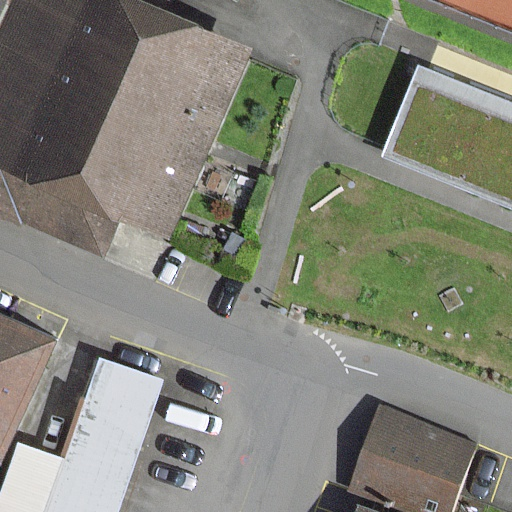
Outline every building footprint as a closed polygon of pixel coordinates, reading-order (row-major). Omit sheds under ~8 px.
[(168,8),(171,0),(12,0),(0,29),(0,207),(102,251),(121,209),(170,230),(250,44),(168,8)] [(0,0),(0,29),(12,0),(0,0)] [(511,98),(422,63),(386,155),(395,159),(511,205),(511,98)] [(0,454),(51,334),(0,312),(0,454)] [(109,355),(67,461),(46,511),(119,511),(172,380),(109,355)] [(453,511),(481,444),(383,403),(349,490),(411,511),(453,511)] [(18,458),(0,504),(0,511),(46,511),(67,461),(24,444),(18,458)]
